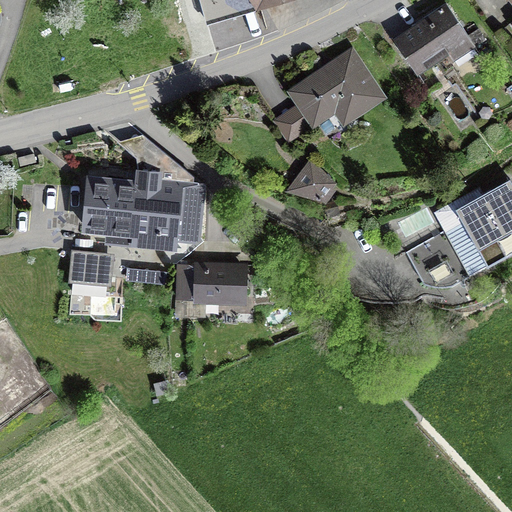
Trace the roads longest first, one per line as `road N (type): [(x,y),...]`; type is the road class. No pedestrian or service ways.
road 1 (track): [(222,185),(357,353),(505,511)]
road 2 (residential): [(127,103),(268,54),(378,0)]
road 3 (residential): [(0,137),(127,103)]
road 4 (residential): [(127,103),(222,185)]
